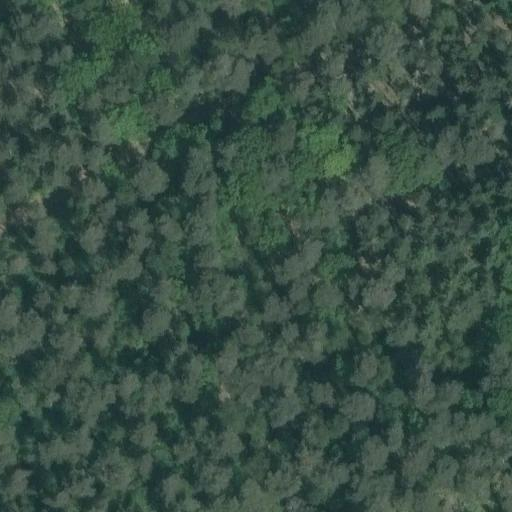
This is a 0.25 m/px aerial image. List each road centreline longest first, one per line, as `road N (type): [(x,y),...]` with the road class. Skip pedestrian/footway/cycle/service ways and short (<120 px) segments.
road 1 (track): [(480,0),(0,227)]
road 2 (track): [(137,161),(64,0)]
